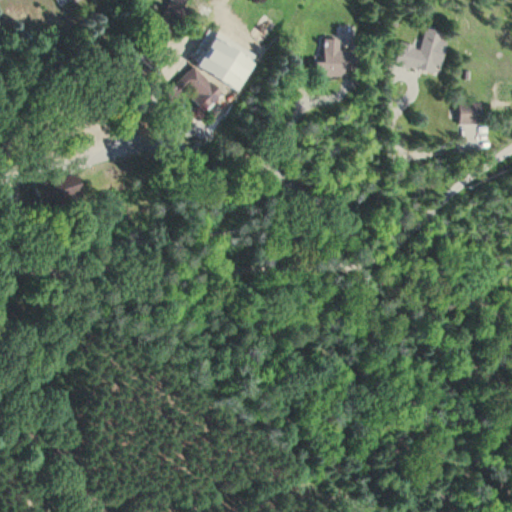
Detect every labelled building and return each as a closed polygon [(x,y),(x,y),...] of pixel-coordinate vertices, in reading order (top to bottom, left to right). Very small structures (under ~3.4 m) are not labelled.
[(168,0),(158,21),(176,29),(190,0),(168,0)] [(397,66),(442,75),(448,43),(441,42),(443,32),(424,29),(420,48),(401,44),(397,66)] [(355,51),(321,51),(321,79),(355,79),(355,51)] [(209,83),(193,66),(176,84),(206,113),(233,85),(220,72),(209,83)] [(460,104),(460,125),(483,125),(483,104),(460,104)]
